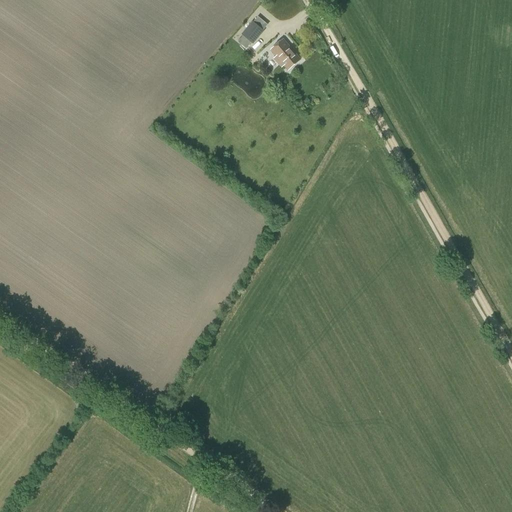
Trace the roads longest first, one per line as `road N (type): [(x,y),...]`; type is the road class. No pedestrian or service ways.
road 1 (track): [(309,0),(511,354)]
road 2 (track): [(281,511),(0,314)]
